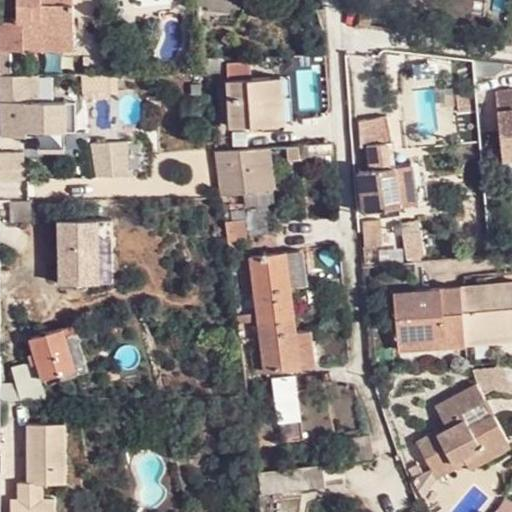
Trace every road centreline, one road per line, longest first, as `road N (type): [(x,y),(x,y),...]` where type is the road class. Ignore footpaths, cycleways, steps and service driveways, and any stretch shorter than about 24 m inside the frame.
road 1 (residential): [(380,449),(354,352),(332,0)]
road 2 (unknown): [(334,31),(511,57)]
